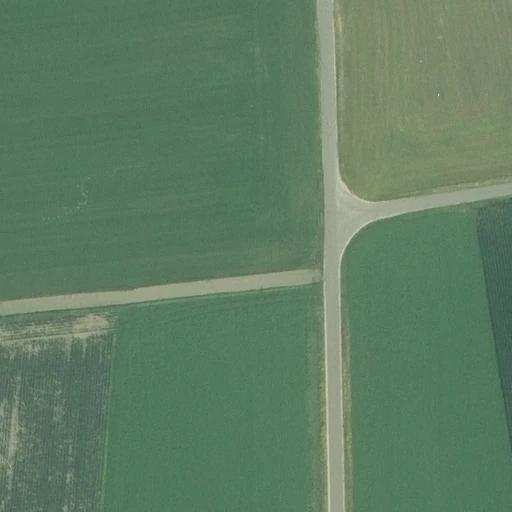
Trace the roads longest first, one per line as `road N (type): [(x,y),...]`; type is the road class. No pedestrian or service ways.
road 1 (unclassified): [(338,511),(332,223)]
road 2 (unclassified): [(332,223),(328,0)]
road 3 (unclassified): [(511,193),(332,223)]
